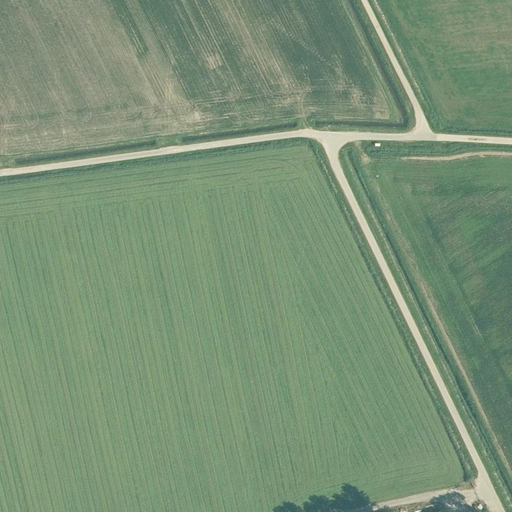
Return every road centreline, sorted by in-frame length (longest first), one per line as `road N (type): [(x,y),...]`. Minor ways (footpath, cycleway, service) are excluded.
road 1 (unclassified): [(501,511),(332,159),(331,135)]
road 2 (unclassified): [(331,135),(0,173)]
road 3 (unclassified): [(363,0),(415,106),(421,137)]
